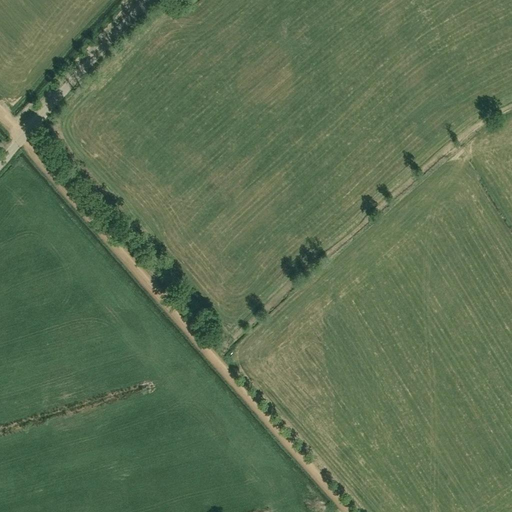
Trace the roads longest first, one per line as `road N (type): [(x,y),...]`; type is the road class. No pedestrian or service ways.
road 1 (track): [(22,138),(350,511)]
road 2 (unclassified): [(0,162),(149,0)]
